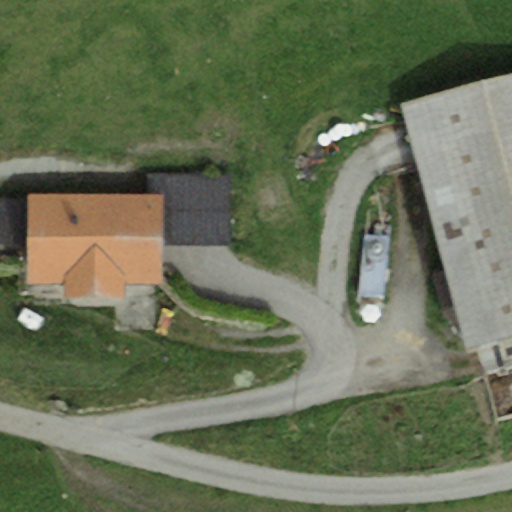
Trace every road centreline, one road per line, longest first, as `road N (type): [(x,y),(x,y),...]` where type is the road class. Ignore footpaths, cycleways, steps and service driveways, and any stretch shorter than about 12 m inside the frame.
road 1 (unclassified): [(0,416),(211,473),(296,487),(365,491),(511,475)]
road 2 (track): [(91,443),(148,424),(296,398),(323,380),(332,348),(322,317)]
